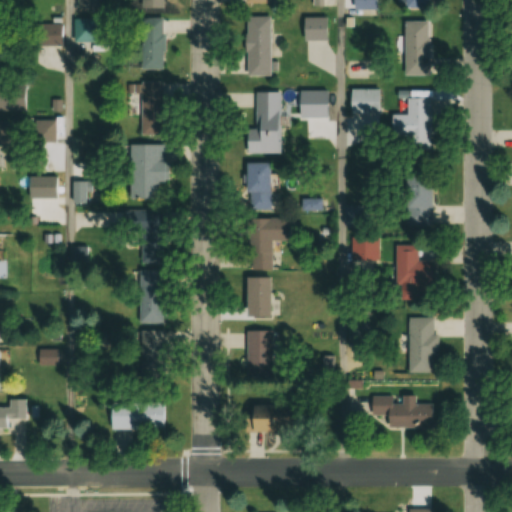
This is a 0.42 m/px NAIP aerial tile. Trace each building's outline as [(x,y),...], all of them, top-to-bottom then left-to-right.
[(76,0),(76,8),(97,8),(96,0),(76,0)] [(270,75),(270,16),(245,16),(245,75),(270,75)] [(302,40),(327,40),(327,17),(302,17),(302,40)] [(140,18),(140,69),(163,69),(163,18),(140,18)] [(97,41),(97,19),(73,19),(73,41),(97,41)] [(403,21),(403,75),(428,75),(428,21),(403,21)] [(63,24),(32,24),(32,46),(63,46),(63,24)] [(140,135),(164,135),(163,81),(128,82),(129,94),(139,93),(140,135)] [(377,112),(377,88),(349,88),(349,112),(377,112)] [(245,153),(281,153),(281,91),(254,91),(254,129),(245,129),(245,153)] [(404,97),(404,149),(429,149),(429,97),(404,97)] [(157,181),(166,181),(166,144),(128,144),(128,199),(157,199),(157,181)] [(243,193),(255,193),(255,210),(270,210),(270,162),(243,162),(243,193)] [(72,202),(86,202),(86,182),(72,182),(72,202)] [(405,225),(429,225),(429,183),(405,183),(405,225)] [(164,210),(130,210),(129,264),(163,264),(164,210)] [(289,218),(251,218),(251,270),(271,270),(271,240),(289,240),(289,218)] [(379,260),(379,236),(350,236),(350,260),(379,260)] [(415,244),(393,245),(394,299),(431,298),(430,260),(415,261),(415,244)] [(161,323),(162,270),(136,270),(135,322),(161,323)] [(243,278),(243,316),(269,316),(269,278),(243,278)] [(346,344),(371,344),(371,313),(346,313),(346,344)] [(406,317),(405,372),(431,372),(431,356),(434,356),(434,317),(406,317)] [(165,380),(165,330),(139,330),(138,379),(165,380)] [(245,330),(245,369),(271,369),(271,330),(245,330)] [(37,365),(58,365),(58,349),(37,349),(37,365)] [(368,396),(368,415),(384,415),(385,427),(429,427),(429,403),(413,403),(413,394),(395,395),(395,396),(368,396)] [(7,407),(0,406),(0,428),(7,428),(7,417),(24,418),(25,398),(7,398),(7,407)] [(108,429),(163,429),(163,402),(108,402),(108,429)] [(243,404),(243,430),(286,430),(286,404),(243,404)]
